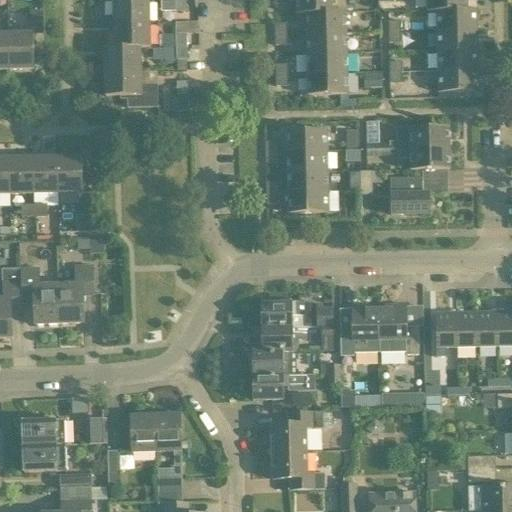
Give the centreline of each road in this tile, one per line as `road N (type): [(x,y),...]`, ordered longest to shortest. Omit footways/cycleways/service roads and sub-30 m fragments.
road 1 (residential): [(175,359),(235,269),(491,263)]
road 2 (residential): [(0,381),(122,376),(175,359)]
road 3 (residential): [(236,511),(235,459),(175,359)]
